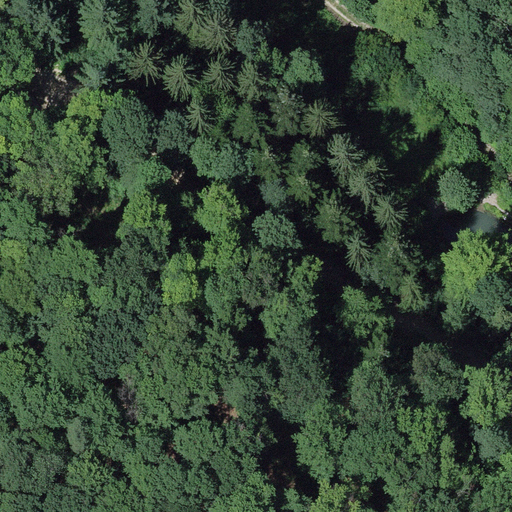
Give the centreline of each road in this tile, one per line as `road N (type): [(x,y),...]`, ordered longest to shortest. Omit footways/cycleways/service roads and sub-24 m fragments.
road 1 (track): [(24,81),(511,390)]
road 2 (track): [(511,175),(396,54),(331,0)]
road 3 (track): [(0,68),(24,81),(39,148),(23,208),(0,238)]
